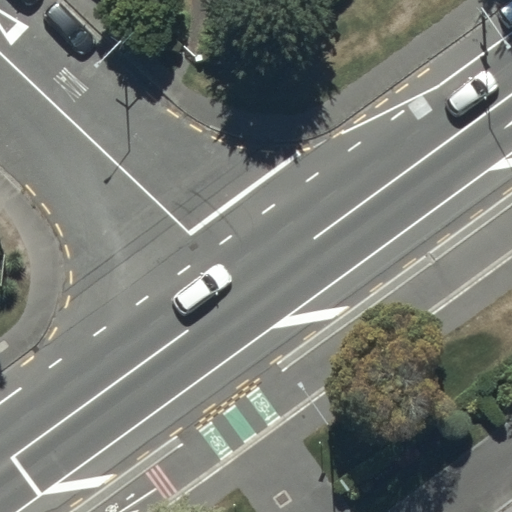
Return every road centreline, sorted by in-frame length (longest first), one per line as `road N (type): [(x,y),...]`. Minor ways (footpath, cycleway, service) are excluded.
road 1 (residential): [(246,286),(0,49)]
road 2 (secondary): [(246,286),(511,94)]
road 3 (secondary): [(0,466),(246,286)]
